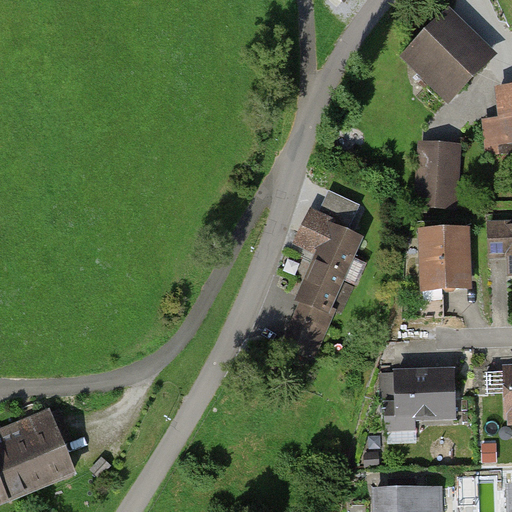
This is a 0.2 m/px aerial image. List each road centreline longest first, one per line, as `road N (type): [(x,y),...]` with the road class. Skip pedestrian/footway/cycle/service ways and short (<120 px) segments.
road 1 (residential): [(0,383),(64,386),(159,362),(199,318),(261,206),(296,172)]
road 2 (unclassified): [(130,511),(246,317),(296,172)]
road 3 (residential): [(313,107),(380,0)]
